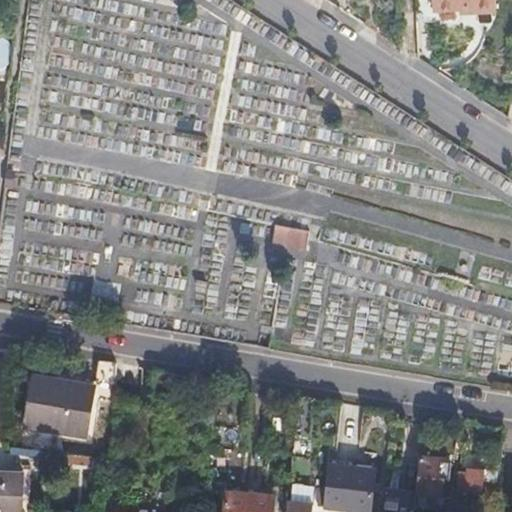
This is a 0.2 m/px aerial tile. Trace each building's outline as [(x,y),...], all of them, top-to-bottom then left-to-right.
[(491,11),(490,0),(428,0),(429,11),(491,11)] [(378,37),(378,1),(359,2),(360,24),(378,37)] [(0,40),(0,82),(9,84),(14,42),(0,40)] [(271,226),(269,248),(305,250),(307,229),(271,226)] [(92,388),(78,387),(26,383),(24,430),(87,436),(90,399),(116,402),(117,397),(118,363),(94,359),(92,388)] [(142,398),(144,367),(118,363),(117,397),(142,398)] [(191,406),(192,376),(155,370),(155,406),(191,406)] [(442,495),(443,478),(438,477),(440,459),(420,457),(416,493),(442,495)] [(361,511),(372,511),(377,471),(332,466),(328,508),(361,511)] [(482,492),(485,468),(467,466),(465,490),(482,492)] [(0,511),(24,511),(26,474),(0,472),(0,511)] [(413,511),(416,493),(384,489),(382,511),(413,511)] [(312,511),(314,493),(289,490),(287,508),(299,509),(298,511),(312,511)] [(276,511),(278,499),(231,495),(229,511),(276,511)]
